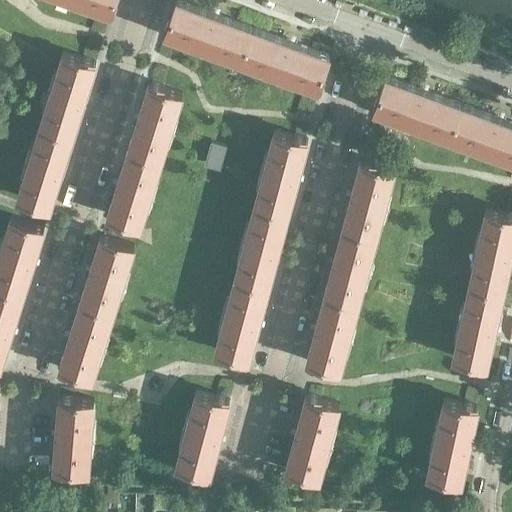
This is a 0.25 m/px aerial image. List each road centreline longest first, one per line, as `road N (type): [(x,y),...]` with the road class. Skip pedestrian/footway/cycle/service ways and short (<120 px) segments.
road 1 (residential): [(14,467),(40,344),(146,0)]
road 2 (residential): [(237,462),(375,35)]
road 3 (residential): [(375,35),(511,81)]
